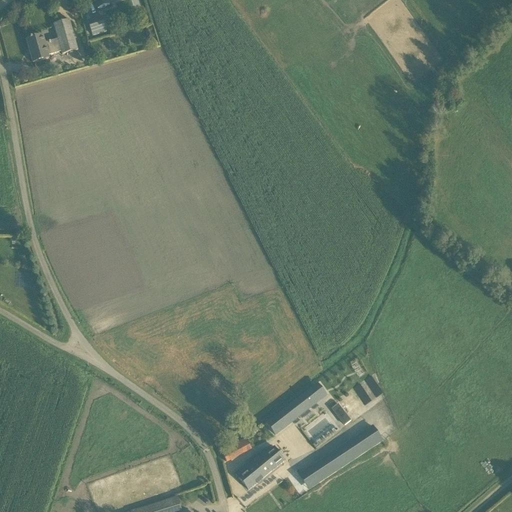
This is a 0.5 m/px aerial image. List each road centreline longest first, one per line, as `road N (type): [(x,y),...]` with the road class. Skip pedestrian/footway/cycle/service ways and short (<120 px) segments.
road 1 (track): [(108,372),(36,251),(0,69)]
road 2 (track): [(108,372),(199,437),(226,511)]
road 3 (track): [(0,312),(108,372)]
